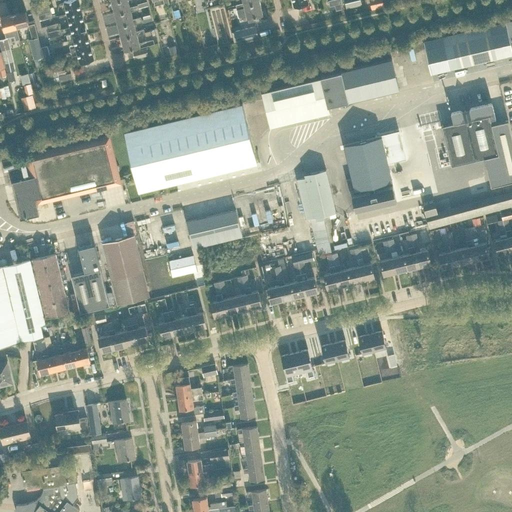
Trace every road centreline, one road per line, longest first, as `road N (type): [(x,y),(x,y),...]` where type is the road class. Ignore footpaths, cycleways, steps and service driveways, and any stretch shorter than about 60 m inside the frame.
road 1 (unclassified): [(53,227),(268,175),(351,110),(511,69)]
road 2 (residential): [(260,340),(448,294),(511,287)]
road 3 (residential): [(290,511),(260,340)]
road 4 (residential): [(0,406),(148,367)]
road 5 (residential): [(169,511),(148,367)]
